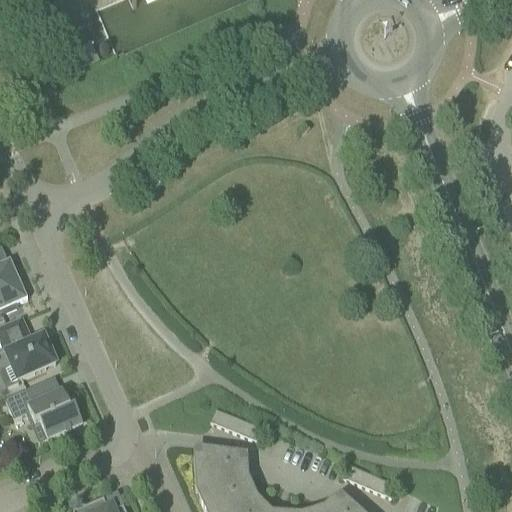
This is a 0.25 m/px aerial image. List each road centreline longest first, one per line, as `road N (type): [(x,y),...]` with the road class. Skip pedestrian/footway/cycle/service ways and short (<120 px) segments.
road 1 (unclassified): [(32,215),(115,184),(183,119),(341,58)]
road 2 (tertiary): [(511,356),(402,85)]
road 3 (residential): [(32,215),(134,449)]
road 4 (residential): [(0,507),(134,449)]
